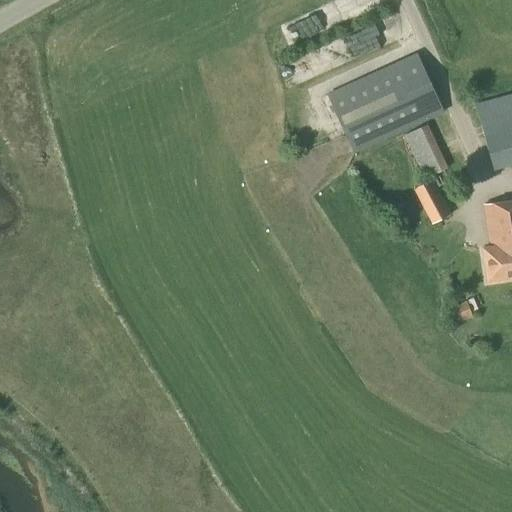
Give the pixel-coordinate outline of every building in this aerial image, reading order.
[(339,0),(335,1),(341,19),(372,9),(368,0),(339,0)] [(291,40),(319,29),(314,15),(285,26),(291,40)] [(331,43),(337,60),(358,52),(352,35),(331,43)] [(353,153),(443,112),(417,55),(327,95),(353,153)] [(511,95),(476,106),(493,169),(511,164),(511,95)] [(428,123),(404,135),(426,181),(413,189),(431,225),(451,214),(432,179),(431,180),(429,177),(448,168),(428,123)] [(511,201),(484,205),(490,247),(483,248),(488,282),(511,278),(511,201)] [(458,326),(474,320),(468,303),(451,309),(458,326)]
